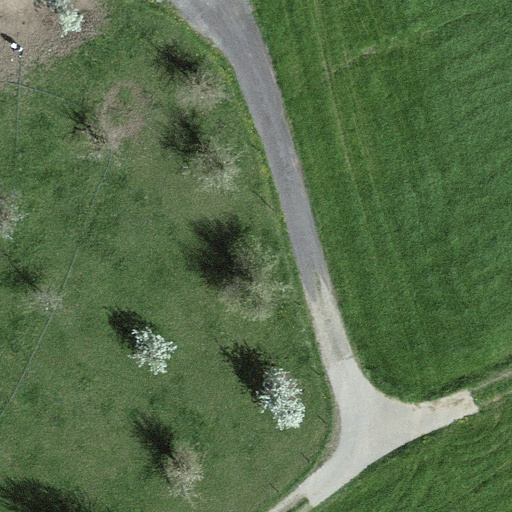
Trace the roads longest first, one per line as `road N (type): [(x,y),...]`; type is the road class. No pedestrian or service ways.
road 1 (track): [(365,445),(245,0)]
road 2 (track): [(275,511),(365,445),(511,376)]
